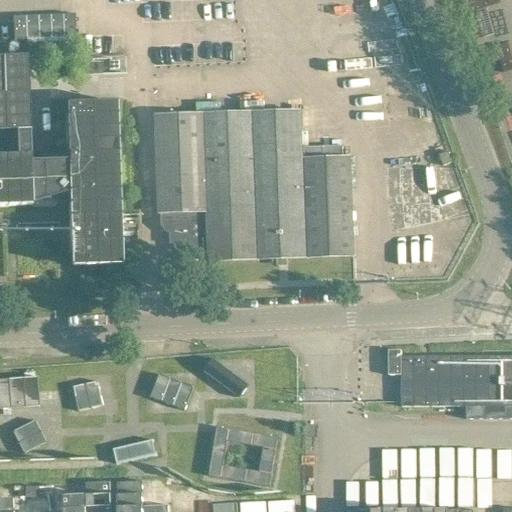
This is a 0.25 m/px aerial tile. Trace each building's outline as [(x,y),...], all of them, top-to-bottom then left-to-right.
[(18,15),(19,43),(74,41),(73,13),(18,15)] [(120,221),(116,102),(65,104),(67,161),(43,161),(42,156),(30,157),(30,155),(27,58),(0,58),(0,132),(15,132),(16,156),(0,156),(0,206),(32,206),(32,199),(57,202),(57,203),(57,204),(58,204),(58,205),(59,205),(59,206),(60,206),(61,206),(62,206),(63,206),(64,206),(64,205),(65,205),(65,204),(66,204),(66,203),(69,203),(71,268),(122,266),(120,221)] [(97,63),(78,63),(78,76),(98,75),(97,63)] [(169,235),(174,234),(175,254),(183,261),(209,261),(209,262),(355,256),(351,159),(342,159),(342,147),(303,148),(302,113),(156,118),(160,214),(161,214),(162,228),(169,235)] [(439,155),(443,167),(453,163),(448,152),(439,155)] [(389,351),(389,375),(389,376),(402,376),(402,408),(511,406),(511,356),(402,357),(402,351),(389,351)] [(207,394),(240,392),(238,371),(206,373),(207,394)] [(158,375),(150,399),(173,406),(181,383),(158,375)] [(78,411),(103,405),(97,381),(72,387),(78,411)] [(34,420),(11,430),(22,453),(44,443),(34,420)] [(270,486),(277,436),(213,427),(206,477),(270,486)] [(109,443),(113,467),(159,459),(155,435),(109,443)] [(437,509),(340,511),(511,511),(511,478),(434,438),(402,463),(437,509)] [(417,482),(393,486),(396,506),(420,501),(417,482)] [(115,486),(0,488),(0,511),(92,511),(116,511),(115,486)]
